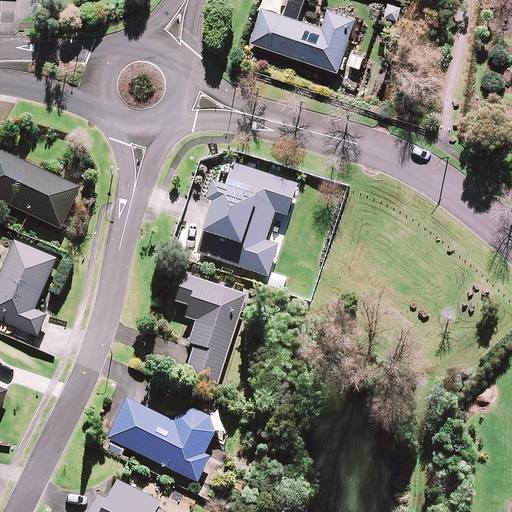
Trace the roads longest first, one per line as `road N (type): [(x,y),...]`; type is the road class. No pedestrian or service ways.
road 1 (residential): [(20,511),(102,327),(144,128)]
road 2 (residential): [(183,95),(401,160),(433,174),(511,237)]
